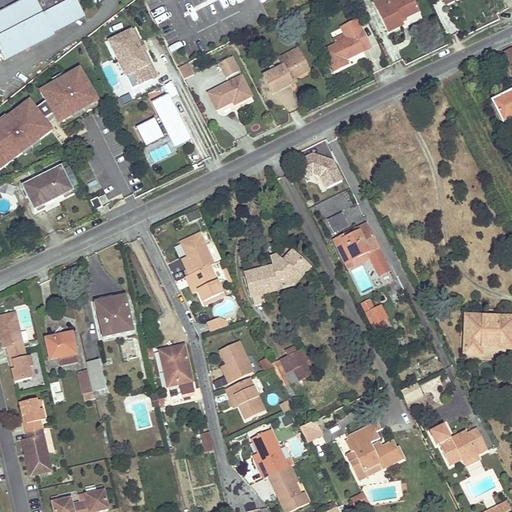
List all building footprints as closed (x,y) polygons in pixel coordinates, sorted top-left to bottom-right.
[(54,33),(51,27),(83,11),(76,0),(29,0),(0,15),(0,54),(3,53),(6,58),(54,33)] [(394,0),(377,0),(373,2),(388,33),(404,24),(402,19),(420,11),(414,0),(398,0),(395,2),(394,0)] [(323,50),(334,72),(348,65),(346,60),(371,48),(357,19),(341,27),(344,34),(334,40),(336,44),(323,50)] [(141,51),(141,50),(138,51),(135,45),(137,44),(137,43),(130,30),(109,41),(116,56),(118,55),(127,74),(125,75),(132,88),(157,75),(150,62),(147,64),(141,51)] [(146,48),(142,41),(137,43),(137,44),(135,45),(138,51),(141,50),(141,51),(146,48)] [(511,48),(501,53),(504,59),(507,57),(511,64),(511,48)] [(299,49),(279,58),(281,63),(301,53),(299,49)] [(283,66),(263,76),(272,94),(292,84),(290,80),(294,78),(309,71),(301,53),(281,63),(283,66)] [(232,57),(220,63),(227,77),(239,71),(232,57)] [(188,64),(179,68),(180,71),(185,80),(194,76),(188,64)] [(0,168),(23,152),(22,150),(38,138),(39,140),(53,130),(45,119),(55,114),(60,123),(74,116),(73,114),(84,108),(83,105),(97,97),(82,69),(66,78),(67,80),(43,94),(48,102),(37,108),(33,102),(25,108),(24,106),(8,117),(10,119),(0,126),(0,168)] [(130,86),(125,74),(115,79),(121,91),(130,86)] [(242,76),(208,93),(217,110),(234,101),(235,104),(252,96),(242,76)] [(67,80),(66,78),(42,91),(43,94),(67,80)] [(187,133),(170,99),(179,94),(172,80),(162,86),(167,94),(152,101),(163,123),(158,125),(154,118),(137,127),(147,146),(164,137),(160,129),(165,126),(173,140),(187,133)] [(506,94),(492,101),(502,123),(511,117),(511,97),(508,100),(506,94)] [(73,114),(74,116),(75,118),(86,112),(85,109),(99,101),(97,97),(83,105),(84,108),(73,114)] [(22,104),(24,106),(25,108),(33,102),(30,98),(22,104)] [(0,126),(10,119),(8,117),(7,115),(0,119),(0,126)] [(191,139),(187,133),(173,140),(176,147),(191,139)] [(23,152),(25,154),(41,142),(39,140),(38,138),(22,150),(23,152)] [(312,155),(297,162),(305,178),(312,174),(319,177),(326,189),(342,181),(332,162),(312,155)] [(61,171),(23,189),(34,213),(73,195),(61,171)] [(332,235),(348,228),(342,213),(326,220),(332,235)] [(365,226),(345,236),(347,240),(367,230),(365,226)] [(345,236),(333,242),(345,265),(368,254),(370,258),(379,277),(389,272),(368,229),(367,230),(347,240),(345,236)] [(204,306),(222,297),(209,266),(213,265),(198,234),(179,243),(186,258),(191,267),(185,270),(188,276),(184,278),(187,285),(193,282),(197,291),(204,306)] [(272,267),(245,275),(247,284),(251,298),(252,298),(262,294),(293,286),(309,268),(310,268),(292,251),(282,262),(279,265),(272,267)] [(368,254),(345,265),(347,270),(370,258),(368,254)] [(275,255),(270,258),(272,267),(279,265),(282,262),(275,255)] [(186,258),(181,261),(185,270),(191,267),(186,258)] [(309,268),(293,286),(299,292),(316,274),(309,268)] [(193,282),(187,285),(191,293),(197,291),(193,282)] [(264,302),(262,294),(252,298),(254,305),(264,302)] [(115,302),(96,307),(103,338),(133,331),(125,297),(114,299),(115,302)] [(114,298),(95,302),(96,307),(115,302),(114,299),(114,298)] [(169,314),(175,311),(169,298),(164,300),(169,314)] [(369,301),(362,305),(367,315),(372,326),(373,326),(386,320),(386,319),(380,307),(374,310),(369,301)] [(15,313),(0,316),(0,337),(1,340),(2,348),(6,347),(8,354),(24,351),(22,343),(19,343),(17,334),(19,330),(15,313)] [(489,317),(466,316),(464,353),(480,354),(480,347),(511,348),(511,318),(495,318),(495,321),(488,321),(489,317)] [(376,332),(389,326),(386,320),(373,326),(376,332)] [(227,329),(225,324),(219,322),(208,327),(212,336),(223,330),(227,329)] [(71,334),(45,340),(49,360),(58,358),(75,354),(71,334)] [(251,372),(237,342),(218,351),(224,364),(229,374),(224,377),(228,384),(251,372)] [(172,356),(161,358),(167,387),(179,384),(181,395),(195,392),(184,346),(170,349),(172,356)] [(294,347),(284,351),(287,357),(296,352),(294,347)] [(170,349),(159,352),(161,358),(172,356),(170,349)] [(313,374),(302,350),(296,352),(287,357),(298,381),(313,374)] [(32,366),(30,357),(25,358),(24,351),(8,354),(10,362),(13,362),(14,370),(12,370),(14,382),(31,378),(29,367),(32,366)] [(75,354),(58,358),(60,366),(77,362),(75,354)] [(270,365),(266,356),(259,359),(263,368),(270,365)] [(287,357),(280,360),(291,384),(298,381),(287,357)] [(100,361),(86,365),(88,374),(92,392),(106,389),(100,361)] [(278,361),(271,364),(282,388),(289,385),(278,361)] [(229,374),(224,364),(219,367),(224,377),(229,374)] [(88,374),(79,376),(84,395),(85,401),(94,399),(92,392),(88,374)] [(248,379),(224,390),(227,398),(233,396),(238,406),(244,420),(263,411),(248,379)] [(62,398),(58,382),(49,384),(52,401),(62,398)] [(415,382),(401,389),(407,401),(421,393),(415,382)] [(289,385),(282,388),(287,398),(294,395),(289,385)] [(106,389),(92,392),(94,399),(107,396),(106,389)] [(152,406),(158,405),(156,394),(150,395),(152,406)] [(233,396),(227,398),(232,409),(238,406),(233,396)] [(44,420),(42,411),(39,411),(36,401),(19,404),(22,416),(25,415),(27,423),(24,424),(24,425),(26,432),(41,428),(40,421),(44,420)] [(279,405),(283,414),(290,411),(286,402),(279,405)] [(322,435),(315,420),(299,428),(307,443),(322,435)] [(376,422),(347,438),(350,444),(345,447),(349,454),(354,451),(358,459),(350,464),(357,478),(366,473),(364,470),(379,462),(383,469),(403,458),(397,448),(395,449),(391,441),(381,446),(374,450),(371,445),(370,442),(376,439),(373,432),(380,429),(376,422)] [(443,425),(429,433),(436,447),(439,446),(450,467),(461,461),(463,464),(477,457),(477,456),(487,451),(482,442),(472,447),(466,434),(465,432),(450,440),(443,425)] [(51,471),(45,445),(42,446),(40,437),(43,436),(41,428),(26,432),(28,440),(22,441),(25,451),(28,451),(29,456),(26,457),(30,476),(51,471)] [(476,429),(466,434),(472,447),(482,442),(476,429)] [(262,478),(267,476),(275,493),(278,492),(280,496),(277,498),(283,511),(288,511),(308,503),(302,492),(299,494),(293,482),(290,483),(283,469),(287,467),(269,430),(249,440),(256,453),(256,454),(260,463),(256,465),(262,478)] [(208,433),(200,434),(204,448),(212,447),(208,433)] [(381,446),(378,441),(371,445),(374,450),(381,446)] [(252,456),(256,465),(260,463),(256,454),(252,456)] [(477,457),(463,464),(465,468),(480,461),(477,457)] [(366,473),(357,478),(359,481),(383,469),(379,462),(364,470),(366,473)] [(480,463),(466,469),(468,474),(482,468),(480,463)] [(297,480),(290,466),(287,467),(283,469),(290,483),(293,482),(297,480)] [(79,503),(81,511),(97,511),(98,511),(108,510),(104,491),(97,493),(85,495),(87,501),(79,503)] [(348,499),(354,511),(368,506),(363,493),(348,499)] [(81,511),(79,503),(72,505),(70,499),(59,501),(52,503),(53,511),(81,511)] [(506,501),(483,511),(507,511),(511,511),(508,506),(506,501)]
